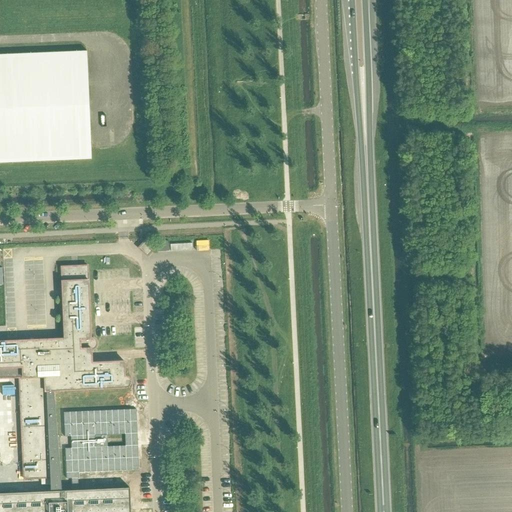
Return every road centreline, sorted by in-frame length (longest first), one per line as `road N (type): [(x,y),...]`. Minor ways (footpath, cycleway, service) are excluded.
road 1 (unclassified): [(0,218),(331,204)]
road 2 (unclassified): [(346,511),(331,204)]
road 3 (trunk): [(383,511),(368,206)]
road 4 (trunk): [(351,0),(368,206)]
road 5 (trunk): [(368,206),(364,0)]
road 6 (unclassified): [(331,204),(321,0)]
